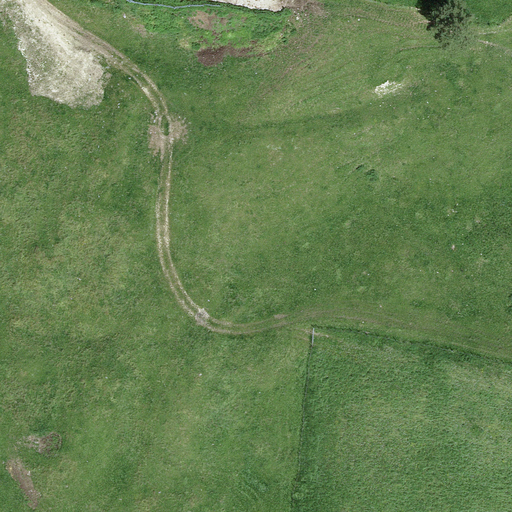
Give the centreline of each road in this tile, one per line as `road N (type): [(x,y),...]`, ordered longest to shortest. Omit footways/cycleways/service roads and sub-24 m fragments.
road 1 (track): [(35,0),(138,75),(162,111),(164,242),(179,293),(227,328),(312,335)]
road 2 (track): [(261,327),(296,315),(350,313),(511,346)]
